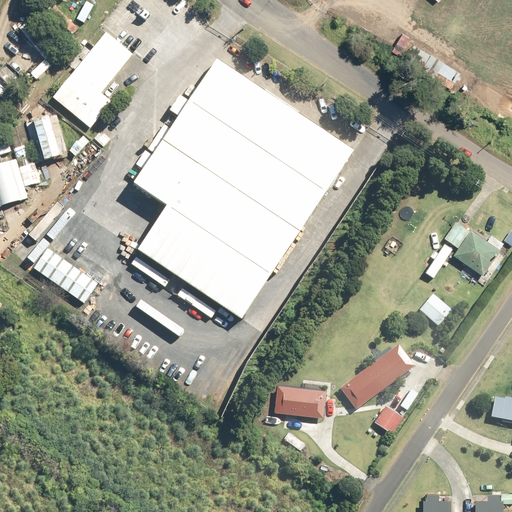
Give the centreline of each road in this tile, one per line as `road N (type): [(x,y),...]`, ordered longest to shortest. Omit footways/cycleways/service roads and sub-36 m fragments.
road 1 (unclassified): [(511,181),(237,0)]
road 2 (unclassified): [(511,308),(378,511)]
road 3 (track): [(162,101),(122,124),(0,250)]
